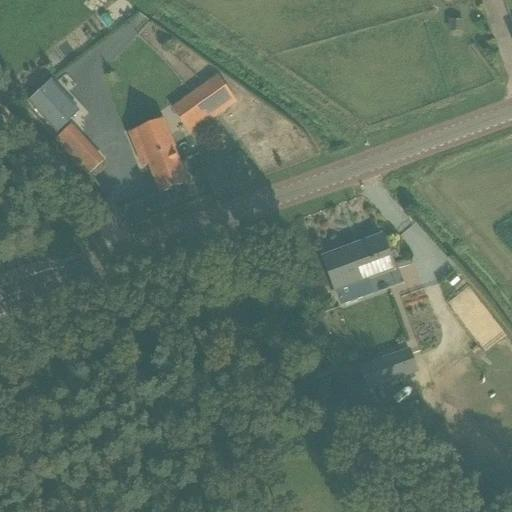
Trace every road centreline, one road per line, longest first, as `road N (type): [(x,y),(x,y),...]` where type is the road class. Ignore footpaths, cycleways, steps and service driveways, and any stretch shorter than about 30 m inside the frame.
road 1 (tertiary): [(0,300),(511,109)]
road 2 (track): [(0,109),(134,252)]
